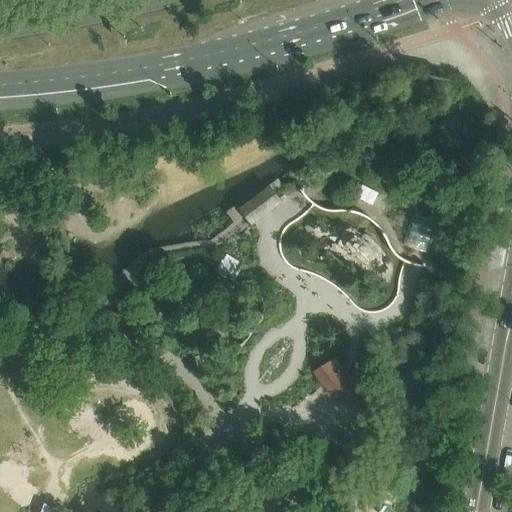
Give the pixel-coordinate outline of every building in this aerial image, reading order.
[(249,220),(254,226),(256,225),(284,202),(270,184),(239,208),(249,220)] [(359,203),(354,210),(360,212),(364,214),(372,219),(375,213),(359,203)] [(438,223),(414,216),(413,221),(405,248),(409,249),(417,252),(426,254),(429,255),(438,223)] [(224,261),(222,260),(217,269),(235,279),(240,271),(240,270),(236,268),(238,264),(240,261),(227,254),(224,261)] [(137,263),(117,286),(126,294),(133,285),(138,289),(144,282),(139,278),(145,270),(137,263)] [(353,399),(357,401),(361,402),(359,408),(372,411),(373,412),(376,394),(369,393),(365,391),(359,389),(355,387),(353,386),(354,384),(348,379),(344,375),(339,370),(337,369),(335,370),(331,364),(316,373),(324,385),(329,381),(332,384),(335,387),(338,390),(342,392),(345,395),(349,397),(353,399)]
